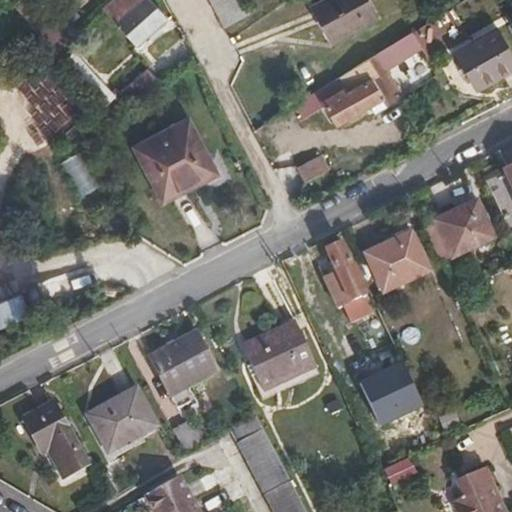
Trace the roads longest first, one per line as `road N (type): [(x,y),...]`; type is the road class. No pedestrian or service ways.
road 1 (residential): [(511,126),(0,383)]
road 2 (unknown): [(165,301),(145,266),(125,258),(0,273)]
